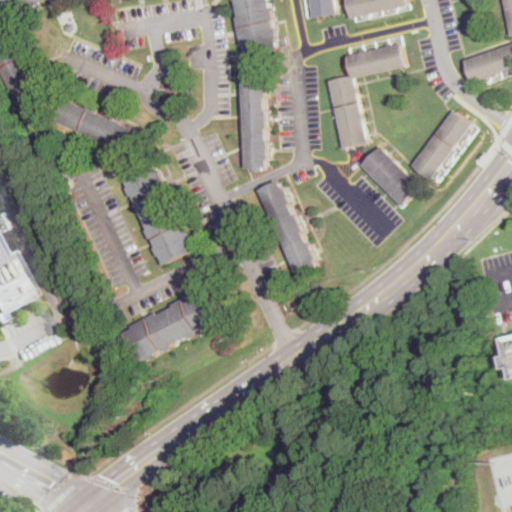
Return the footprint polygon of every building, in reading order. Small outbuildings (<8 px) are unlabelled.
[(48,0),(14,14),(13,15),(6,0),(48,0)] [(273,0),(275,10),(277,9),(279,19),(277,19),(279,29),(281,28),(283,38),(281,39),(283,48),(252,55),(250,43),(246,43),(241,17),(243,17),(239,0),(273,0)] [(340,0),(343,13),(320,18),(316,0),(340,0)] [(358,17),(357,18),(352,0),(412,0),(414,5),(358,17)] [(77,28),(73,32),(68,29),(68,24),(73,20),(77,23),(77,28)] [(34,114),(29,117),(0,59),(0,40),(13,34),(50,106),(34,114)] [(355,147),(352,148),(336,80),(358,75),(354,55),(406,42),(411,66),(360,78),(375,142),(355,147)] [(511,70),(479,82),(471,60),(511,45),(511,70)] [(269,71),(270,80),(271,80),(272,98),(270,98),(271,111),(272,111),(273,128),(271,128),(271,142),(273,142),(274,159),(272,159),(272,167),(251,167),(247,73),(269,71)] [(142,133),(135,152),(60,120),(69,98),(144,130),(142,133)] [(438,178),(437,179),(419,165),(460,110),(478,124),(438,178)] [(427,187),(409,206),(367,165),(386,146),(427,187)] [(158,162),(161,170),(164,169),(170,181),(177,197),(174,198),(182,215),(184,213),(197,240),(194,241),(199,251),(169,265),(164,255),(162,256),(158,247),(160,246),(156,238),(154,239),(150,230),(152,229),(145,213),(142,214),(138,205),(141,204),(137,195),(134,197),(130,188),(132,186),(128,176),(158,162)] [(284,181),(287,187),(289,186),(297,203),(295,204),(300,216),(303,215),(309,230),(307,231),(313,244),(315,243),(323,261),(321,261),(324,267),(303,276),(264,190),(284,181)] [(0,245),(4,253),(11,249),(34,294),(4,309),(8,318),(0,322),(0,245)] [(220,325),(211,330),(210,327),(202,331),(203,333),(194,338),(193,336),(177,344),(178,346),(168,351),(167,349),(161,353),(162,355),(153,360),(152,358),(143,362),(127,330),(212,286),(228,318),(219,323),(220,325)]
